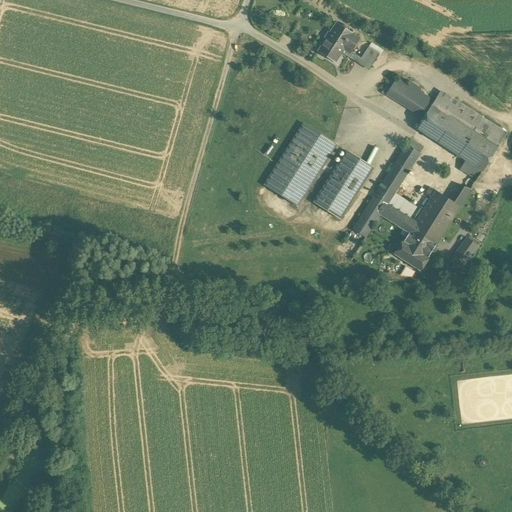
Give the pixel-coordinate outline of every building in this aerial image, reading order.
[(337,23),(318,51),(334,62),(342,49),(349,54),(360,38),(337,23)] [(371,43),(368,47),(379,54),(382,50),(371,43)] [(379,54),(368,47),(360,61),(370,68),(379,54)] [(434,102),(397,78),(386,94),(424,118),(432,105),(434,102)] [(507,133),(441,91),(434,102),(432,105),(497,147),(507,133)] [(432,105),(424,118),(416,129),(465,160),(482,171),(497,147),(432,105)] [(337,144),(304,123),(264,185),(297,206),(337,144)] [(424,147),(410,139),(407,144),(420,153),(424,147)] [(420,153),(407,144),(401,153),(414,162),(420,153)] [(341,149),(334,160),(339,164),(346,153),(341,149)] [(372,167),(347,151),(346,153),(339,164),(314,202),(340,218),(372,167)] [(401,153),(388,173),(402,182),(414,162),(401,153)] [(482,171),(465,160),(460,169),(477,180),(482,171)] [(388,173),(374,195),(384,201),(384,202),(387,204),(394,193),(402,182),(388,173)] [(415,222),(411,229),(435,245),(471,189),(462,185),(459,187),(451,200),(435,191),(431,197),(415,222)] [(435,191),(430,187),(426,193),(431,197),(435,191)] [(416,207),(394,193),(387,204),(409,218),(416,207)] [(374,195),(352,229),(366,238),(380,215),(377,212),(384,202),(384,201),(374,195)] [(387,204),(384,202),(377,212),(380,215),(409,233),(411,229),(415,222),(409,218),(387,204)] [(435,245),(411,229),(409,233),(404,241),(402,240),(394,254),(421,271),(429,257),(428,256),(435,245)] [(467,265),(482,245),(470,236),(455,256),(467,265)] [(411,278),(414,271),(404,266),(401,273),(411,278)] [(41,362),(51,338),(41,334),(31,358),(41,362)]
